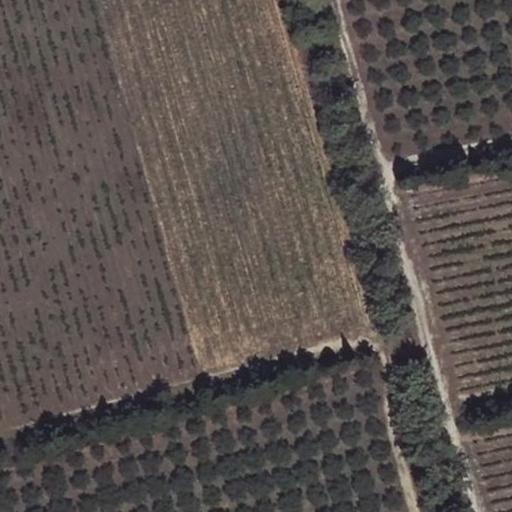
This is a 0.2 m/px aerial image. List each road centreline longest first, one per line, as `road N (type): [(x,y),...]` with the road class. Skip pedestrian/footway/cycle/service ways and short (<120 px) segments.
road 1 (track): [(413,511),(381,359),(350,341),(0,432)]
road 2 (track): [(331,0),(474,511)]
